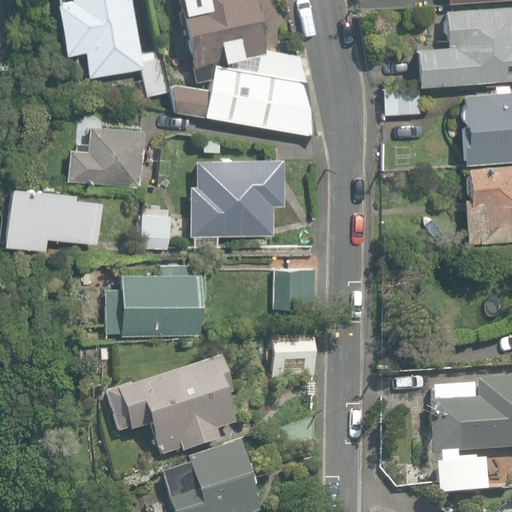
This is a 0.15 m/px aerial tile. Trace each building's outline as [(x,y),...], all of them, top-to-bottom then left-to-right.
[(59,0),(51,2),(60,54),(80,50),(85,77),(141,68),(128,0),(59,0)] [(174,0),(192,83),(208,78),(205,90),(172,84),(167,85),(172,111),(308,135),(297,54),(263,50),(254,11),(257,9),(255,0),(174,0)] [(511,6),(431,9),(433,47),(407,48),(409,85),(511,81),(511,6)] [(459,159),(511,155),(511,90),(455,94),(459,159)] [(140,129),(86,125),(85,143),(73,142),(72,149),(68,149),(65,181),(137,188),(140,129)] [(192,159),(193,184),(186,184),(187,236),(191,236),(192,246),(217,246),(217,235),(271,236),(270,205),(280,205),(280,158),(192,159)] [(511,163),(459,163),(458,236),(511,237),(511,163)] [(0,186),(0,249),(40,251),(40,240),(92,242),(94,191),(0,186)] [(184,263),(157,264),(158,272),(116,273),(117,288),(101,288),(103,334),(118,332),(118,336),(196,335),(195,299),(204,299),(202,273),(193,273),(194,270),(185,270),(184,263)] [(216,357),(102,393),(115,433),(127,429),(127,432),(146,427),(154,450),(158,448),(160,455),(178,450),(179,453),(206,445),(208,449),(251,435),(243,412),(226,415),(220,395),(227,393),(216,357)] [(511,382),(465,383),(465,398),(426,399),(428,452),(511,449),(511,382)] [(228,448),(180,463),(187,488),(161,496),(166,511),(247,511),(248,511),(228,448)] [(471,464),(423,466),(425,500),(472,498),(471,464)]
